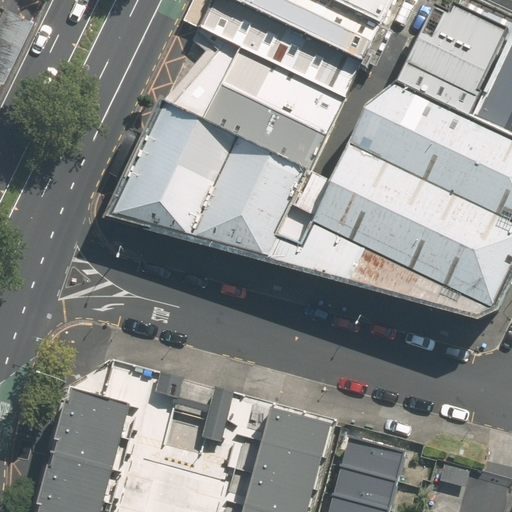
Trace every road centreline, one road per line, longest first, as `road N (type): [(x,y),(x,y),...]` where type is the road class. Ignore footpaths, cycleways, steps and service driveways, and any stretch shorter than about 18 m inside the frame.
road 1 (residential): [(154,301),(502,397)]
road 2 (primary): [(139,0),(62,163)]
road 3 (residential): [(62,163),(70,211),(95,256),(154,301)]
road 4 (primary): [(0,144),(71,0)]
road 5 (residential): [(154,301),(0,324)]
road 6 (primary): [(62,163),(0,305)]
